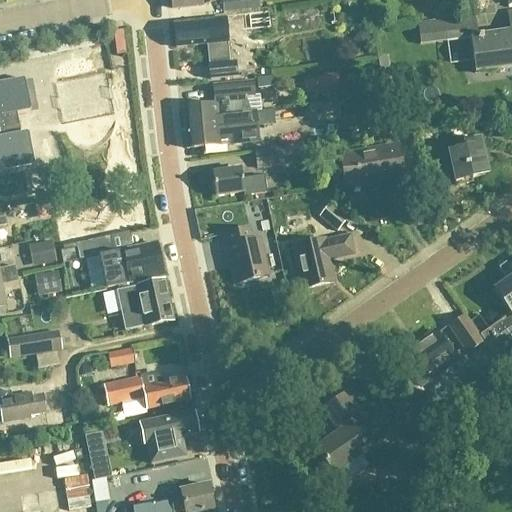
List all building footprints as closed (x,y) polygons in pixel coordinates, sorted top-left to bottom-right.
[(170,0),(172,10),(201,7),(199,0),(170,0)] [(255,0),(220,0),(221,15),(257,11),(255,0)] [(225,19),(173,25),(176,49),(207,46),(209,66),(208,66),(209,81),(237,78),(236,63),(230,64),(225,19)] [(454,42),(451,21),(416,26),(419,47),(444,43),(444,45),(445,44),(445,43),(454,42)] [(511,23),(508,24),(509,34),(468,40),(473,76),(493,74),(493,70),(511,66),(511,23)] [(237,49),(255,47),(253,32),(235,34),(237,49)] [(125,39),(112,42),(118,75),(131,72),(125,39)] [(336,75),(321,77),(322,88),(338,86),(336,75)] [(0,174),(33,168),(27,137),(17,139),(15,126),(17,126),(16,118),(30,115),(24,84),(0,88),(0,174)] [(182,111),(183,128),(203,125),(204,131),(211,130),(215,124),(223,123),(224,130),(256,126),(255,115),(255,113),(250,114),(245,99),(253,98),(252,84),(213,88),(215,107),(182,111)] [(379,102),(355,105),(359,133),(383,130),(379,102)] [(262,136),(282,135),(281,122),(261,123),(262,136)] [(203,125),(183,128),(186,150),(258,143),(256,127),(256,126),(224,130),(223,123),(215,124),(211,130),(204,131),(203,125)] [(464,151),(447,155),(455,186),(488,178),(480,142),(463,146),(464,151)] [(303,149),(277,153),(279,168),(276,168),(277,171),(305,166),(303,149)] [(336,190),(346,188),(346,190),(403,180),(399,155),(387,157),(386,150),(340,158),(343,172),(333,174),(336,190)] [(258,170),(276,168),(279,168),(277,153),(277,151),(256,154),(258,170)] [(241,171),(212,174),(215,199),(244,195),(244,194),(260,192),(259,179),(243,181),(241,171)] [(43,227),(60,219),(53,205),(36,213),(43,227)] [(346,221),(328,206),(317,219),(335,235),(346,221)] [(266,280),(257,242),(252,243),(249,231),(221,238),(224,251),(229,250),(237,286),(266,280)] [(324,244),(324,242),(293,250),(303,292),(333,285),(327,258),(352,252),(349,238),(324,244)] [(56,249),(38,247),(36,263),(54,265),(56,249)] [(61,267),(93,261),(90,249),(96,247),(96,248),(97,248),(97,247),(58,255),(61,267)] [(103,292),(128,287),(162,280),(156,247),(96,260),(103,292)] [(510,315),(478,337),(511,385),(511,269),(504,275),(499,269),(498,269),(508,283),(494,292),(510,315)] [(0,280),(14,278),(13,270),(0,272),(0,280)] [(16,285),(14,278),(0,280),(0,310),(5,310),(1,288),(16,285)] [(172,324),(168,304),(164,285),(116,295),(121,319),(124,319),(127,334),(172,324)] [(465,318),(451,328),(470,354),(483,344),(465,318)] [(455,363),(440,341),(434,334),(399,359),(415,382),(435,368),(439,374),(455,363)] [(40,356),(37,338),(6,343),(9,361),(40,356)] [(133,368),(130,354),(107,358),(109,372),(133,368)] [(34,359),(36,371),(58,367),(56,355),(34,359)] [(141,392),(139,382),(103,390),(108,409),(143,401),(146,414),(189,404),(185,382),(141,392)] [(10,401),(9,395),(0,396),(0,419),(2,428),(30,422),(29,420),(45,417),(41,399),(30,401),(29,397),(10,401)] [(315,451),(333,476),(382,442),(364,416),(361,419),(345,396),(323,412),(332,426),(339,421),(345,430),(315,451)] [(402,412),(383,425),(403,453),(421,441),(402,412)] [(180,441),(196,437),(192,415),(139,427),(144,449),(146,448),(150,467),(184,460),(180,441)] [(100,436),(85,439),(94,482),(109,479),(100,436)] [(212,511),(208,489),(179,495),(180,498),(169,500),(170,502),(153,506),(130,511),(212,511)] [(93,494),(70,495),(71,508),(94,506),(93,494)]
